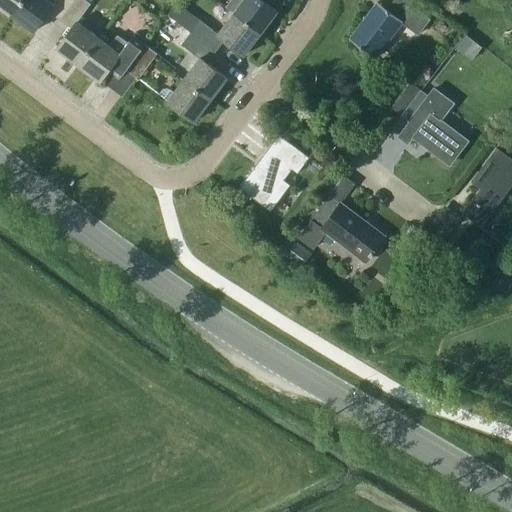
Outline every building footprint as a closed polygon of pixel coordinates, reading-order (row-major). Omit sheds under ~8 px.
[(0,0),(0,7),(10,15),(21,0),(0,0)] [(21,0),(10,15),(32,32),(48,12),(59,20),(74,0),(21,0)] [(74,0),(59,20),(71,29),(56,49),(77,65),(97,38),(77,23),(93,0),(74,0)] [(233,13),(260,33),(276,11),(261,0),(230,0),(225,7),(233,13)] [(428,20),(401,0),(393,0),(386,10),(377,2),(349,40),(374,59),(400,23),(416,35),(428,20)] [(198,20),(189,32),(215,51),(224,39),(244,54),(260,33),(233,13),(217,34),(198,20)] [(215,51),(189,32),(181,44),(199,58),(183,79),(211,100),(226,78),(206,63),(215,51)] [(118,80),(126,70),(144,46),(133,37),(128,43),(117,35),(109,47),(97,38),(77,65),(99,82),(107,72),(118,80)] [(144,46),(126,70),(138,79),(156,55),(144,46)] [(211,100),(183,79),(174,93),(169,89),(164,97),(168,100),(167,101),(194,122),(211,100)] [(420,91),(410,84),(391,109),(401,116),(420,91)] [(451,104),(433,90),(409,122),(408,122),(397,137),(408,144),(411,139),(421,146),(422,144),(449,164),(455,156),(457,157),(461,151),(460,150),(466,142),(438,121),(451,104)] [(261,162),(240,190),(264,207),(270,212),(290,185),(284,180),(292,169),(298,173),(308,158),(278,136),(259,161),(261,162)] [(511,184),(511,160),(496,149),(471,183),(480,190),(462,213),(480,227),(511,184)] [(339,203),(324,192),(305,216),(310,220),(298,237),(313,249),(325,233),(365,262),(384,237),(339,203)] [(459,217),(445,206),(424,236),(438,246),(459,217)] [(305,266),(316,254),(299,239),(288,252),(305,266)]
